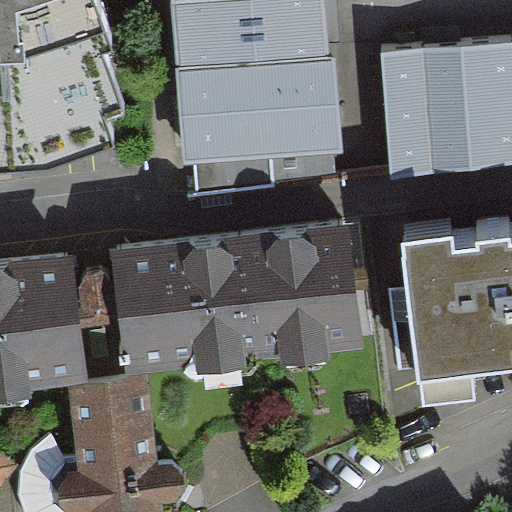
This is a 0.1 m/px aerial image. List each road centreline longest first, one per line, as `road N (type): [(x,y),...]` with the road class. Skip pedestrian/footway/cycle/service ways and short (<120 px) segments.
road 1 (residential): [(511,175),(400,179),(0,226)]
road 2 (residential): [(511,427),(338,511)]
